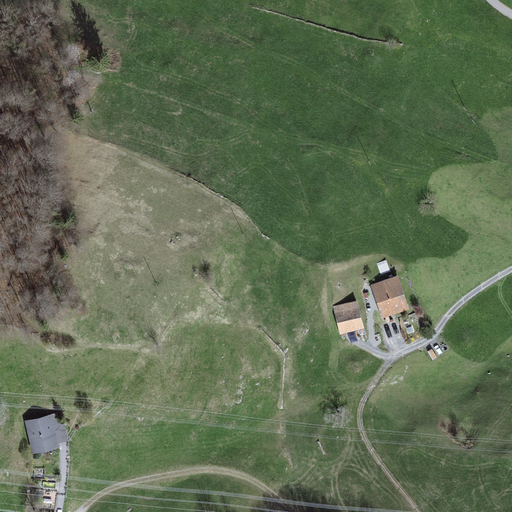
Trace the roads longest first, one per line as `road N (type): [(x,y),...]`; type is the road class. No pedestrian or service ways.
road 1 (track): [(80,511),(117,486),(197,471),(238,473),(295,511)]
road 2 (track): [(417,511),(359,419),(392,358)]
road 3 (track): [(325,276),(334,334),(392,358)]
